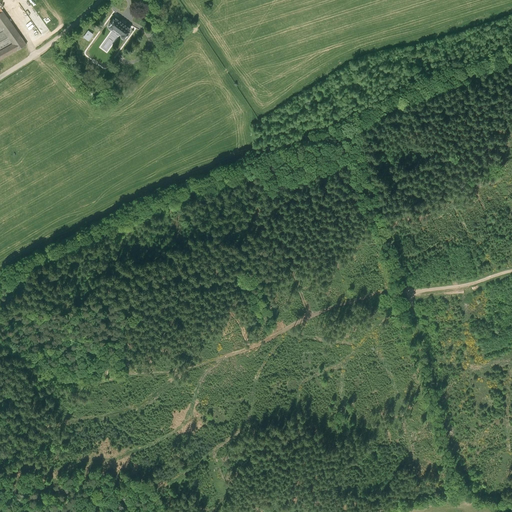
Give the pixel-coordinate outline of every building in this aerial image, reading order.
[(61,0),(59,0),(54,4),(57,9),(64,5),(61,0)] [(67,7),(60,13),(63,17),(71,10),(67,7)] [(17,50),(26,45),(3,12),(0,14),(0,25),(4,31),(13,44),(17,50)] [(113,28),(121,34),(121,36),(123,37),(125,37),(130,30),(113,18),(108,25),(109,27),(110,28),(113,28)] [(63,23),(55,28),(57,31),(65,25),(63,23)] [(112,47),(119,34),(111,30),(104,42),(112,47)] [(4,31),(0,33),(0,50),(13,44),(4,31)] [(89,42),(94,35),(89,31),(84,38),(89,42)] [(0,59),(17,50),(13,44),(0,50),(0,59)]
